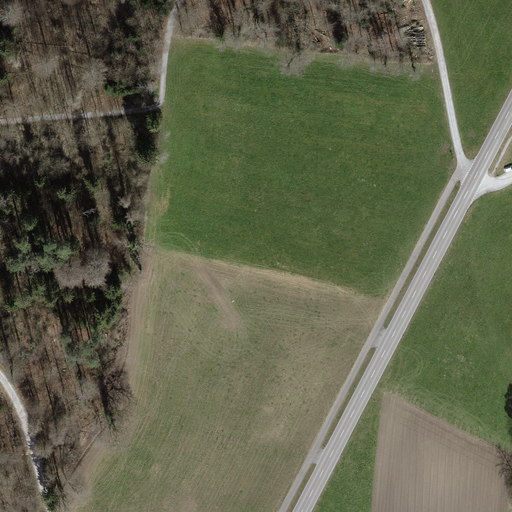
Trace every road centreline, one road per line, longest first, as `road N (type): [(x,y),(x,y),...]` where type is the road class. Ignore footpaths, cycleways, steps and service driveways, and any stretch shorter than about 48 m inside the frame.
road 1 (tertiary): [(302,511),(511,107)]
road 2 (track): [(425,0),(465,172),(485,184),(511,176)]
road 3 (track): [(0,375),(20,411),(51,511)]
